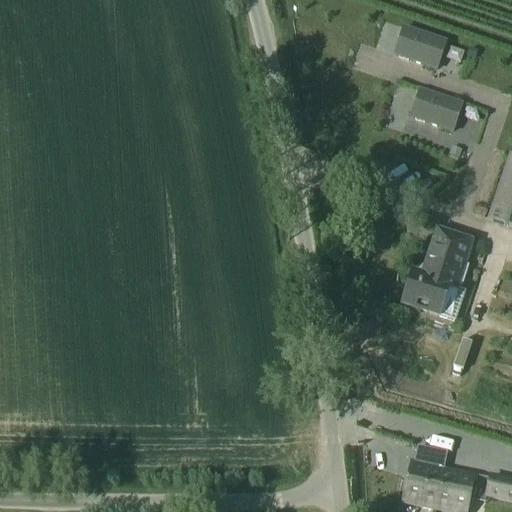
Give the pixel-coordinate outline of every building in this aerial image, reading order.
[(437,72),(446,44),(403,30),(394,57),(437,72)] [(474,61),(477,53),(469,51),(466,58),(474,61)] [(398,86),(394,114),(411,117),(415,89),(398,86)] [(453,134),(462,107),(420,92),(411,120),(453,134)] [(452,147),(449,155),(459,159),(462,151),(452,147)] [(511,155),(510,155),(488,221),(511,228),(511,155)] [(465,292),(457,289),(472,244),(438,232),(432,250),(435,250),(426,278),(414,274),(403,306),(455,323),(465,292)] [(412,464),(403,505),(436,511),(467,511),(470,502),(485,505),(486,498),(488,493),(490,481),(476,478),(444,471),(447,454),(417,448),(413,465),(412,464)] [(488,493),(486,498),(511,503),(511,483),(490,479),(490,481),(488,493)]
